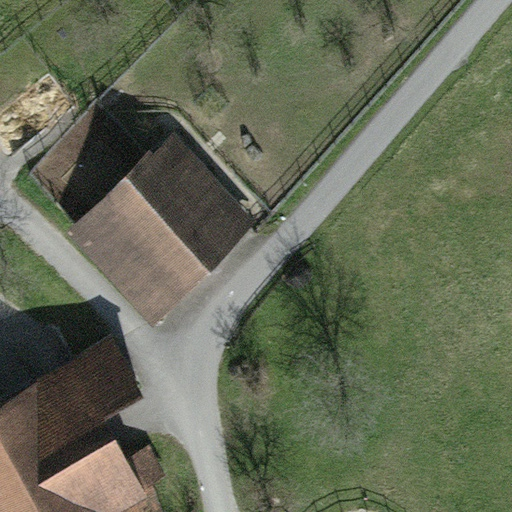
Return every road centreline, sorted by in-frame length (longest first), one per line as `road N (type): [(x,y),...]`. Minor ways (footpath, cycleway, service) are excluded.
road 1 (track): [(190,396),(389,144),(511,7)]
road 2 (track): [(215,511),(190,396),(0,201)]
